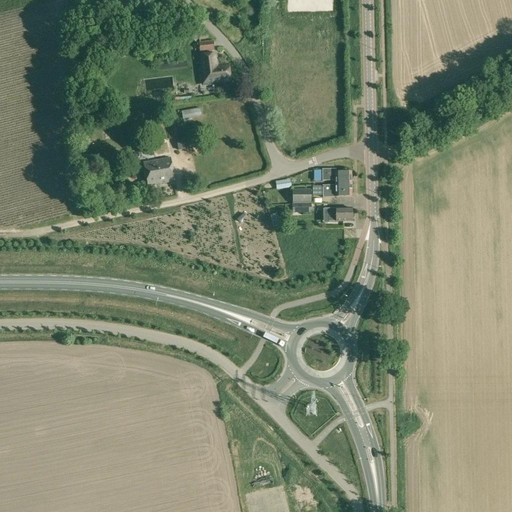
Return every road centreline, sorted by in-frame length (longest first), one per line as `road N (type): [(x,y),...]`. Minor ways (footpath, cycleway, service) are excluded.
road 1 (unclassified): [(0,325),(88,325),(189,345),(261,399)]
road 2 (residential): [(20,236),(282,172)]
road 3 (primary): [(213,306),(132,287),(0,283)]
road 4 (residential): [(282,172),(240,63),(184,0)]
road 5 (unclassified): [(371,151),(397,149),(511,86)]
road 6 (tertiary): [(371,151),(367,0)]
road 7 (tertiary): [(363,289),(373,250),(371,151)]
road 8 (unclassified): [(271,411),(354,496),(358,511)]
